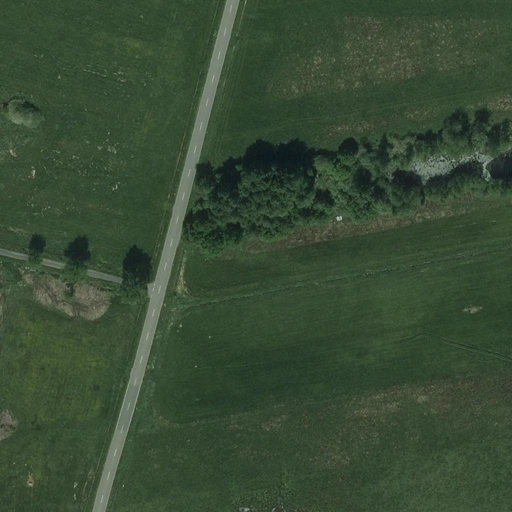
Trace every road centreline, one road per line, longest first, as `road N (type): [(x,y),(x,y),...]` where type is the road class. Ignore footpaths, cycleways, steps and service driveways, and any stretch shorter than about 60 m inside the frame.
road 1 (tertiary): [(232,0),(158,291)]
road 2 (tertiary): [(158,291),(98,511)]
road 3 (unclassified): [(0,251),(158,291)]
